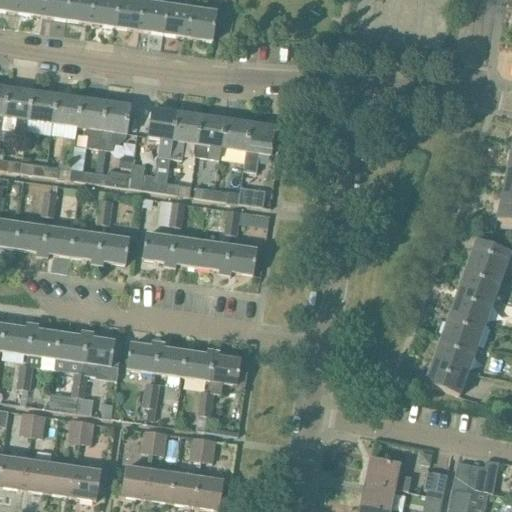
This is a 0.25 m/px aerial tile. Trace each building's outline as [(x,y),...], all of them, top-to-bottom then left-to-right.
[(0,0),(0,13),(18,16),(20,0),(0,0)] [(42,20),(45,0),(20,0),(18,16),(42,20)] [(67,23),(69,0),(45,0),(42,20),(67,23)] [(91,27),(94,0),(69,0),(67,23),(91,27)] [(115,30),(120,2),(107,0),(94,0),(91,27),(115,30)] [(119,0),(120,2),(115,30),(140,34),(144,5),(134,4),(134,0),(119,0)] [(168,9),(144,5),(140,34),(164,37),(168,9)] [(189,41),(193,12),(168,9),(164,37),(189,41)] [(218,16),(193,12),(189,41),(214,44),(218,16)] [(27,122),(32,94),(7,91),(1,134),(14,136),(17,121),(27,122)] [(27,122),(52,126),(56,98),(32,94),(27,122)] [(56,98),(52,126),(77,130),(81,102),(56,98)] [(99,152),(105,106),(81,102),(77,130),(86,131),(85,138),(88,139),(86,151),(99,152)] [(105,106),(99,152),(113,155),(114,147),(117,148),(126,141),(131,109),(105,106)] [(151,113),(147,140),(159,141),(156,161),(153,180),(155,180),(154,185),(166,187),(170,163),(177,117),(151,113)] [(196,147),(200,120),(177,117),(170,163),(181,164),(184,145),(196,147)] [(222,151),(225,124),(200,120),(196,147),(194,160),(220,163),(222,151)] [(222,151),(245,154),(249,128),(225,124),(222,151)] [(249,128),(245,154),(242,174),(256,176),(259,157),(271,158),(275,131),(249,128)] [(0,162),(0,173),(19,176),(21,166),(0,162)] [(165,197),(166,187),(154,185),(155,180),(153,180),(143,178),(145,170),(133,167),(129,191),(165,197)] [(45,180),(46,170),(33,168),(31,178),(45,180)] [(46,170),(45,180),(57,181),(58,171),(46,170)] [(501,197),(511,199),(511,173),(506,172),(501,197)] [(81,185),(94,187),(96,177),(82,175),(81,185)] [(96,177),(94,187),(109,189),(111,179),(96,177)] [(166,187),(165,197),(176,199),(178,189),(166,187)] [(195,191),(193,201),(201,202),(211,203),(214,204),(215,194),(202,192),(195,191)] [(264,195),(240,191),(237,207),(262,211),(264,195)] [(227,196),(215,194),(214,204),(226,206),(227,196)] [(43,196),(40,219),(47,220),(50,197),(43,196)] [(50,197),(47,220),(54,221),(57,198),(50,197)] [(511,224),(511,199),(501,197),(495,221),(511,224)] [(96,228),(102,228),(105,204),(99,204),(96,228)] [(105,204),(102,228),(109,229),(111,205),(105,204)] [(167,229),(175,231),(178,207),(172,206),(167,229)] [(185,208),(178,207),(175,231),(181,232),(185,208)] [(230,238),(233,215),(226,214),(223,237),(230,238)] [(233,215),(230,238),(236,239),(239,225),(268,230),(269,220),(240,216),(233,215)] [(0,251),(14,253),(18,229),(0,225),(0,251)] [(41,262),(45,233),(18,229),(14,253),(35,256),(35,261),(41,262)] [(69,261),(72,237),(45,233),(41,262),(46,263),(47,258),(69,261)] [(96,270),(100,241),(72,237),(69,261),(91,265),(90,269),(96,270)] [(169,273),(173,243),(145,239),(142,264),(164,267),(163,272),(169,273)] [(128,245),(100,241),(96,270),(102,271),(102,266),(124,270),(128,245)] [(197,272),(201,247),(173,243),(169,273),(175,274),(175,269),(197,272)] [(467,267),(501,279),(510,255),(476,243),(467,267)] [(224,281),(228,251),(201,247),(197,272),(219,275),(218,280),(224,281)] [(256,255),(228,251),(224,281),(230,282),(230,277),(252,280),(256,255)] [(467,267),(459,291),(492,303),(501,279),(467,267)] [(484,327),(492,303),(459,291),(450,314),(484,327)] [(450,314),(442,338),(475,350),(484,327),(450,314)] [(3,330),(0,352),(0,354),(27,359),(32,329),(26,328),(25,333),(3,330)] [(55,363),(59,338),(37,335),(38,330),(32,329),(27,359),(28,359),(27,370),(33,371),(39,372),(41,361),(55,363)] [(81,342),(59,338),(55,363),(54,373),(74,377),(74,375),(82,376),(83,367),(87,338),(81,337),(81,342)] [(83,367),(82,376),(88,377),(88,379),(95,380),(97,369),(111,371),(118,372),(119,365),(121,348),(114,347),(92,343),(93,339),(87,338),(83,367)] [(442,338),(433,362),(467,374),(475,350),(442,338)] [(126,373),(154,377),(158,348),(153,347),(152,352),(130,349),(126,373)] [(158,348),(154,377),(181,382),(185,357),(164,354),(164,349),(158,348)] [(185,357),(181,382),(209,386),(213,356),(208,355),(207,360),(185,357)] [(209,386),(207,395),(213,396),(213,397),(221,398),(222,388),(237,390),(245,391),(248,367),(241,365),(219,362),(219,357),(213,356),(209,386)] [(467,374),(433,362),(425,386),(458,398),(467,374)] [(22,393),(26,370),(20,369),(16,392),(22,393)] [(27,370),(26,370),(22,393),(30,394),(33,371),(27,370)] [(71,399),(78,401),(82,376),(74,375),(74,377),(71,399)] [(88,377),(82,376),(78,401),(84,402),(88,377)] [(149,411),(152,387),(146,387),(142,410),(149,411)] [(152,387),(149,411),(156,412),(159,388),(152,387)] [(204,419),(207,395),(201,395),(198,419),(204,419)] [(207,395),(204,419),(210,420),(213,396),(207,395)] [(19,439),(29,440),(33,418),(22,417),(19,439)] [(45,420),(33,418),(29,440),(42,442),(45,420)] [(67,446),(78,447),(82,425),(70,423),(67,446)] [(82,425),(78,447),(90,449),(93,426),(82,425)] [(152,458),(155,436),(143,434),(140,456),(152,458)] [(155,436),(152,458),(163,459),(167,437),(155,436)] [(200,465),(204,443),(191,441),(188,463),(200,465)] [(216,445),(204,443),(200,465),(212,467),(216,445)] [(2,461),(0,471),(0,491),(22,495),(26,465),(2,461)] [(370,462),(365,486),(393,492),(407,495),(410,480),(404,479),(405,469),(370,462)] [(26,465),(22,495),(46,498),(50,468),(26,465)] [(458,465),(452,491),(465,493),(470,468),(458,465)] [(50,468),(46,498),(70,502),(75,472),(50,468)] [(145,504),(149,474),(124,471),(120,500),(145,504)] [(100,475),(75,472),(70,502),(95,505),(100,475)] [(145,504),(169,507),(174,478),(149,474),(145,504)] [(427,493),(426,497),(442,500),(447,478),(426,474),(423,492),(427,493)] [(169,507),(194,511),(198,481),(174,478),(169,507)] [(219,511),(223,485),(198,481),(194,511),(202,511),(219,511)] [(370,511),(389,511),(393,492),(365,486),(360,510),(370,511)] [(452,494),(447,511),(465,511),(469,498),(452,494)] [(439,511),(442,500),(426,497),(422,511),(439,511)]
